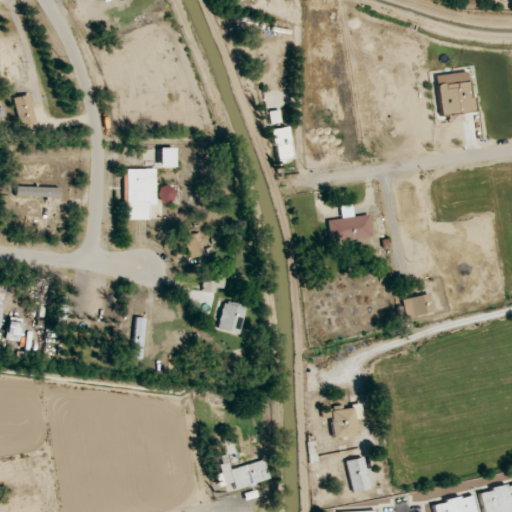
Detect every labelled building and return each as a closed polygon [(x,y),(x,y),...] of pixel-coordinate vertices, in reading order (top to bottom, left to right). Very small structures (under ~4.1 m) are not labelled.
[(472,112),(470,82),(436,85),(439,115),(472,112)] [(17,126),(34,123),(29,94),(12,97),(17,126)] [(268,112),(270,124),(280,122),(278,110),(268,112)] [(291,160),(289,128),(273,129),(275,161),(291,160)] [(159,168),(174,167),(174,148),(159,148),(159,168)] [(155,205),(155,169),(124,169),(124,220),(148,220),(148,205),(155,205)] [(174,203),(173,186),(158,187),(159,203),(174,203)] [(59,197),(59,188),(15,187),(14,196),(59,197)] [(372,237),(368,215),(353,217),(351,205),(339,207),(341,219),(326,221),(329,243),(372,237)] [(189,258),(203,255),(198,233),(183,236),(189,258)] [(223,291),(223,274),(202,273),(202,290),(223,291)] [(432,313),(429,294),(401,299),(404,318),(432,313)] [(67,298),(58,298),(57,330),(66,330),(67,298)] [(216,329),(238,335),(246,306),(223,301),(216,329)] [(145,319),(135,317),(130,358),(140,359),(145,319)] [(22,324),(7,322),(5,340),(19,342),(22,324)] [(333,438),(356,435),(354,419),(362,418),(360,405),(342,408),(341,406),(321,409),(322,419),(330,417),(333,438)] [(345,461),(352,493),(369,489),(363,457),(345,461)] [(220,464),(224,488),(268,480),(265,461),(229,468),(228,463),(220,464)] [(511,511),(511,484),(478,493),(482,511),(511,511)] [(432,504),(433,511),(476,511),(473,495),(432,504)]
